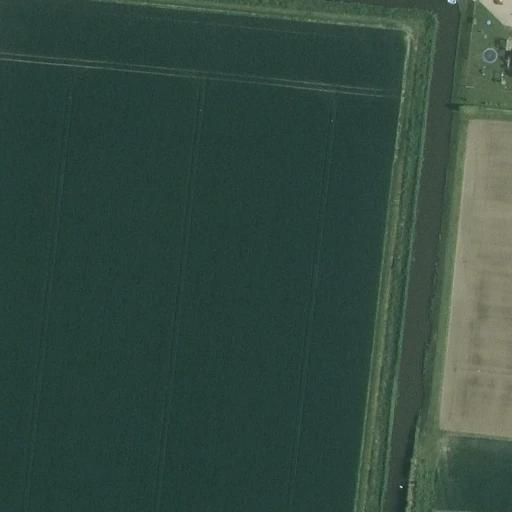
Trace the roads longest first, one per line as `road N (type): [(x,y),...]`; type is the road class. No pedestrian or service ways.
road 1 (track): [(138,0),(415,27),(361,511)]
road 2 (track): [(420,511),(429,427),(511,436)]
